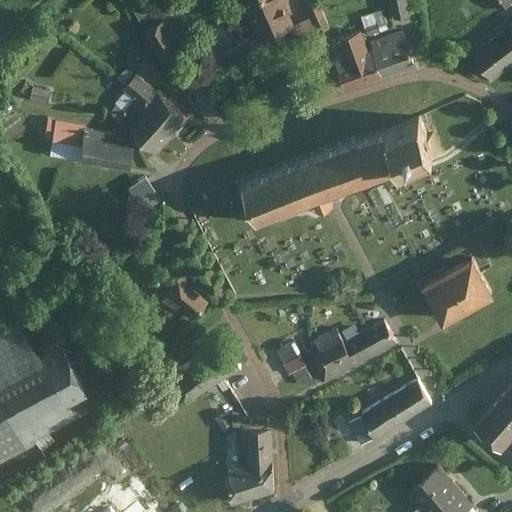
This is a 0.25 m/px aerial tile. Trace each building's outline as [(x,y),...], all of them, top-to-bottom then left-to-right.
[(234,0),(255,41),(290,24),(280,5),(290,0),(234,0)] [(328,27),(317,0),(304,5),(315,33),(328,27)] [(392,0),(393,16),(415,14),(414,0),(392,0)] [(510,2),(507,0),(481,0),(495,15),(510,2)] [(183,51),(163,22),(141,37),(161,67),(183,51)] [(511,24),(474,53),(494,79),(511,65),(511,24)] [(416,66),(402,30),(368,44),(381,79),(416,66)] [(351,57),(332,64),(342,92),(381,79),(368,44),(364,32),(345,39),(351,57)] [(173,133),(187,117),(137,73),(123,89),(133,98),(173,133)] [(110,111),(156,152),(173,133),(133,98),(123,110),(116,104),(110,111)] [(389,124),(243,180),(263,222),(316,201),(321,210),(335,205),(331,194),(404,163),(407,170),(440,156),(426,122),(394,135),(389,124)] [(130,168),(135,140),(115,136),(116,131),(86,126),(82,146),(80,159),(130,168)] [(492,291),(472,256),(426,281),(443,317),(492,291)] [(192,325),(207,303),(175,281),(160,304),(192,325)] [(397,340),(385,317),(345,339),(337,325),(303,343),(323,379),(397,340)] [(18,320),(0,330),(0,455),(94,406),(88,395),(65,351),(60,341),(36,354),(18,320)] [(233,332),(165,373),(183,401),(250,360),(233,332)] [(432,401),(417,376),(362,409),(375,435),(432,401)] [(511,377),(476,414),(511,444),(511,377)] [(275,494),(270,413),(239,415),(242,462),(221,463),(223,497),(275,494)] [(458,511),(472,501),(438,462),(408,488),(428,511),(458,511)]
